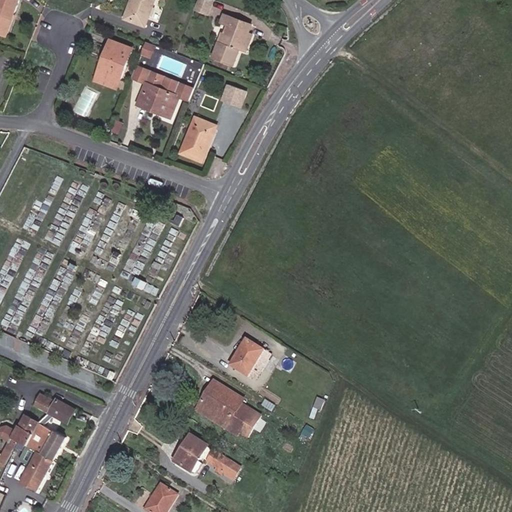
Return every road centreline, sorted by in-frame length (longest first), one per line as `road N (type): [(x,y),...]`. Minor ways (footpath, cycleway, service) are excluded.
road 1 (secondary): [(231,195),(65,511)]
road 2 (unknown): [(214,228),(113,182),(71,173),(48,191),(0,299)]
road 3 (residential): [(34,124),(231,195)]
road 4 (secondary): [(317,62),(231,195)]
